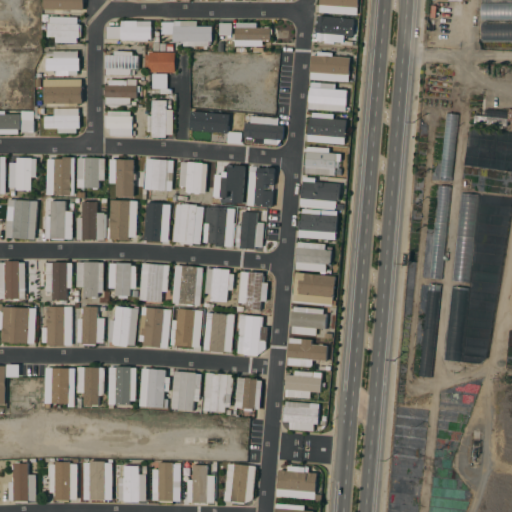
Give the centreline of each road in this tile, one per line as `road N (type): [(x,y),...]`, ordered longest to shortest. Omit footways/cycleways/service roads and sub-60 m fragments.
road 1 (primary): [(383,0),(341,511)]
road 2 (primary): [(366,511),(407,0)]
